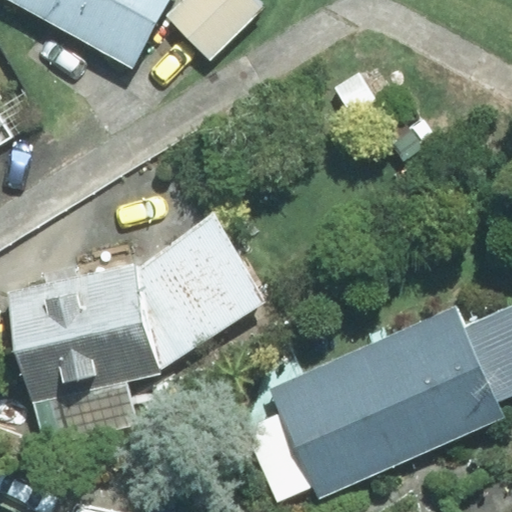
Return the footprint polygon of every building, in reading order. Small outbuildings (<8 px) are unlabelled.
[(165,0),(12,0),(130,64),(165,0)] [(252,0),(182,0),(166,16),(208,59),(261,9),(252,0)] [(383,106),(352,68),(305,107),(336,144),(383,106)] [(137,269),(158,366),(260,300),(209,222),(137,269)] [(136,265),(9,292),(33,401),(127,381),(159,374),(158,366),(137,269),(136,265)] [(453,305),(264,388),(314,501),(511,414),(511,306),(463,327),(453,305)] [(137,426),(127,381),(33,401),(43,447),(137,426)] [(172,511),(154,502),(148,511),(172,511)]
